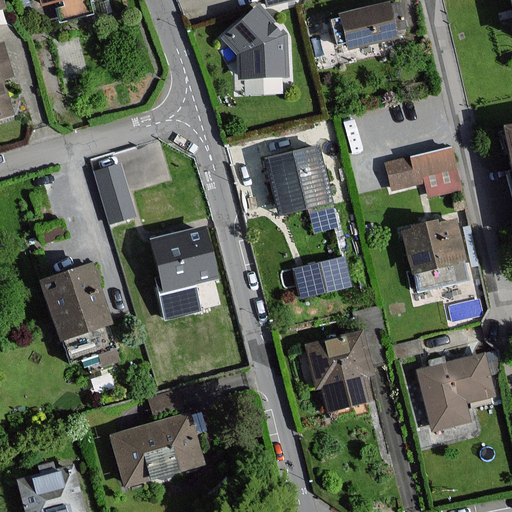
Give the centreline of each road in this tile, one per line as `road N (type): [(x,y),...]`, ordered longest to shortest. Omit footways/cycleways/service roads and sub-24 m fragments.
road 1 (residential): [(197,109),(302,511)]
road 2 (residential): [(427,0),(496,288),(511,284)]
road 3 (residential): [(197,109),(0,164)]
